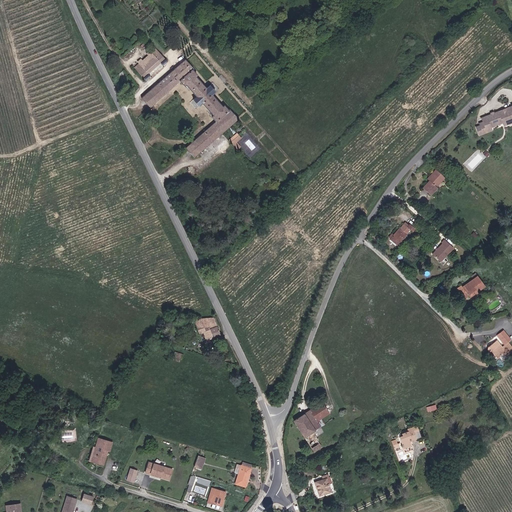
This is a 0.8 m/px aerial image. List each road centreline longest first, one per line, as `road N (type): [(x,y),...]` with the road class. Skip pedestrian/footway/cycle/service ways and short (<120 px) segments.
road 1 (tertiary): [(270,417),(72,0)]
road 2 (unclassified): [(270,417),(289,405),(359,234),(390,191),(511,75)]
road 3 (track): [(1,0),(43,144),(16,265)]
road 4 (unknown): [(357,238),(454,325),(479,318)]
road 5 (track): [(0,155),(125,110)]
